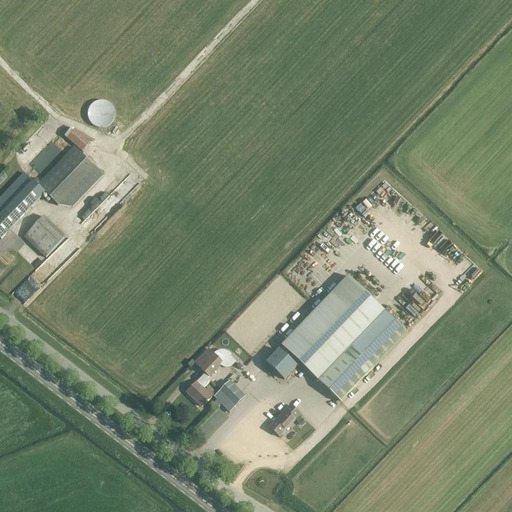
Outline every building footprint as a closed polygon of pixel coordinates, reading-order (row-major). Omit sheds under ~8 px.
[(118,108),(98,99),(89,120),(109,128),(118,108)] [(91,143),(72,127),(64,137),(83,152),(91,143)] [(0,239),(1,240),(45,194),(58,206),(72,208),(103,175),(73,147),(40,182),(36,179),(33,182),(24,173),(0,197),(0,239)] [(23,238),(45,258),(65,237),(44,217),(23,238)] [(348,277),(282,346),(300,364),(341,403),(374,368),(407,333),(385,313),(348,277)] [(284,381),(300,364),(282,346),(265,364),(284,381)] [(230,357),(231,356),(231,355),(230,355),(229,354),(228,353),(227,353),(227,352),(226,352),(225,352),(224,352),(223,352),(222,352),(221,352),(220,352),(219,352),(218,352),(217,352),(217,353),(216,353),(215,353),(214,354),(208,349),(195,363),(205,374),(186,393),(201,408),(216,393),(209,386),(206,390),(204,389),(210,381),(208,379),(221,366),(222,367),(223,367),(223,368),(224,368),(225,368),(226,368),(227,368),(228,368),(229,368),(230,368),(231,367),(232,367),(236,362),(230,357)] [(229,382),(213,398),(217,401),(221,405),(229,413),(245,397),(229,382)] [(290,405),(270,427),(280,437),(301,415),(290,405)]
